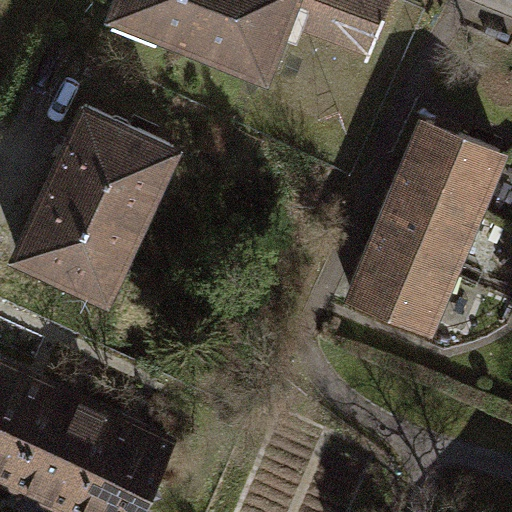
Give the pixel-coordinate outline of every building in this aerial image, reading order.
[(290,0),(117,0),(114,9),(264,67),(284,17),(290,0)] [(290,0),(284,17),(369,50),(389,0),(290,0)] [(18,249),(107,290),(175,144),(86,103),(18,249)] [(476,208),(501,148),(428,118),(402,177),(476,208)] [(452,265),(476,208),(402,177),(379,234),(452,265)] [(427,325),(452,265),(379,234),(353,294),(427,325)] [(0,474),(11,480),(54,386),(0,360),(0,474)] [(11,480),(68,506),(112,412),(54,386),(11,480)] [(68,506),(80,511),(137,511),(144,498),(160,492),(154,475),(171,440),(112,412),(68,506)]
